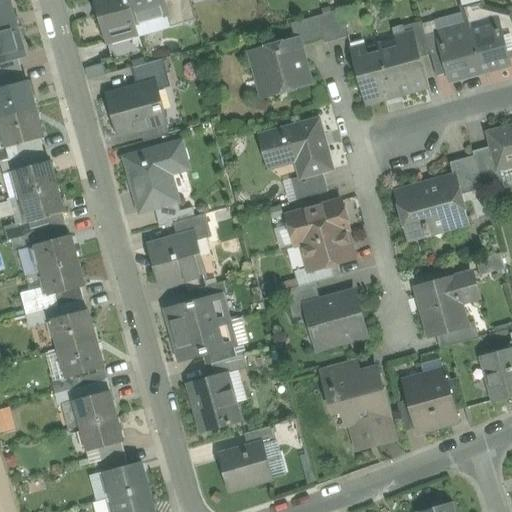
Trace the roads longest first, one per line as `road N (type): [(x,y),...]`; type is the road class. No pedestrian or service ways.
road 1 (residential): [(53,0),(202,511)]
road 2 (residential): [(511,101),(359,144),(413,360)]
road 3 (residential): [(476,444),(308,511)]
